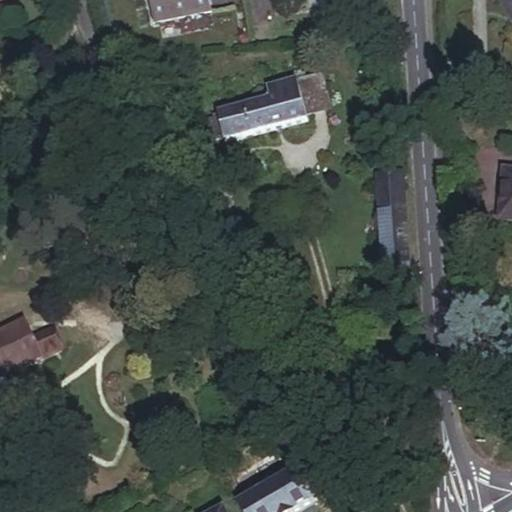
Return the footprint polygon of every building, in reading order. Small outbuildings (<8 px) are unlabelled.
[(205,0),(147,0),(152,24),(208,12),(205,0)] [(511,0),(502,0),(509,22),(511,21),(511,0)] [(323,77),(268,91),(271,103),(221,116),(222,120),(207,124),(212,144),(227,140),(228,145),(310,124),(309,119),(332,114),(323,77)] [(403,176),(379,178),(386,284),(411,283),(403,176)] [(511,179),(498,179),(495,226),(511,227),(511,179)] [(72,255),(52,265),(63,288),(83,277),(72,255)] [(29,340),(16,311),(0,318),(0,381),(58,354),(48,331),(29,340)] [(243,511),(301,511),(332,494),(305,458),(296,464),(300,470),(240,505),(243,511)]
